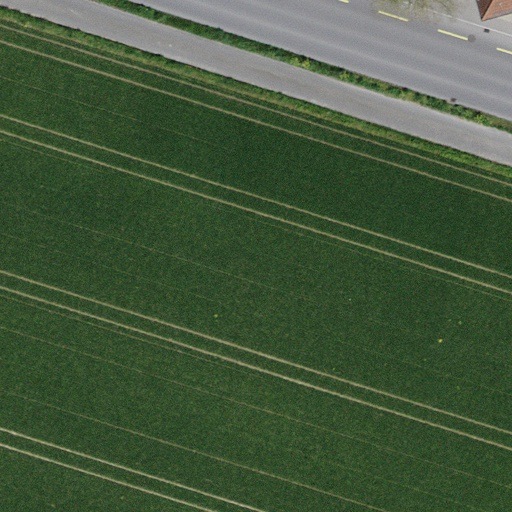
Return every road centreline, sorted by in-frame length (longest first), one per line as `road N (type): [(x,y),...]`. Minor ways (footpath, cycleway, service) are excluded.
road 1 (track): [(0,2),(511,156)]
road 2 (primary): [(236,0),(511,85)]
